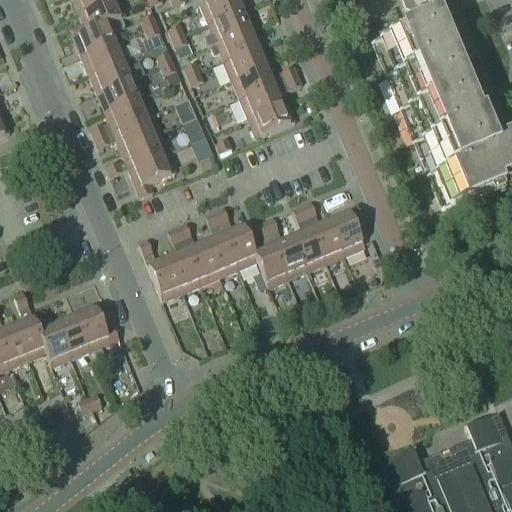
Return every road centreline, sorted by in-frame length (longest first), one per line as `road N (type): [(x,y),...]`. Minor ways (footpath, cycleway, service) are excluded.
road 1 (residential): [(106,243),(185,211),(191,200),(351,141)]
road 2 (tertiary): [(187,402),(418,304)]
road 3 (residential): [(98,221),(18,0)]
road 4 (tertiary): [(40,511),(187,402)]
road 5 (residential): [(187,402),(106,243)]
road 6 (residential): [(418,304),(351,141)]
road 7 (residential): [(351,141),(292,0)]
